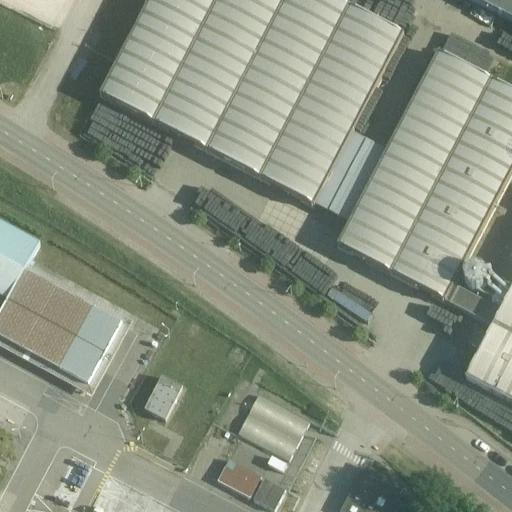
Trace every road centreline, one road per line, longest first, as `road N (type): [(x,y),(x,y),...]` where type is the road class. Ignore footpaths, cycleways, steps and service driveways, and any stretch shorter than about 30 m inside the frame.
road 1 (tertiary): [(511,497),(208,267),(17,140)]
road 2 (unclassified): [(17,140),(87,0)]
